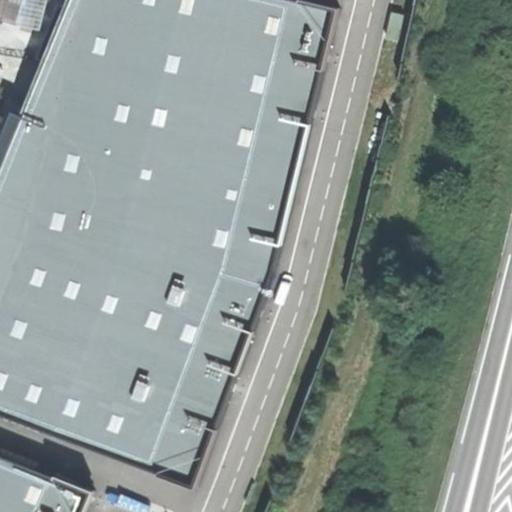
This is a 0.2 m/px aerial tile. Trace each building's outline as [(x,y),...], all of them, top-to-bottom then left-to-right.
[(0,411),(200,487),(277,276),(341,8),(307,0),(73,0),(70,6),(48,61),(0,176),(0,411)] [(40,28),(46,0),(6,0),(2,19),(40,28)] [(39,57),(48,61),(70,6),(61,3),(39,57)] [(387,37),(399,40),(405,14),(393,11),(387,37)] [(0,511),(87,511),(96,490),(0,451),(0,511)]
